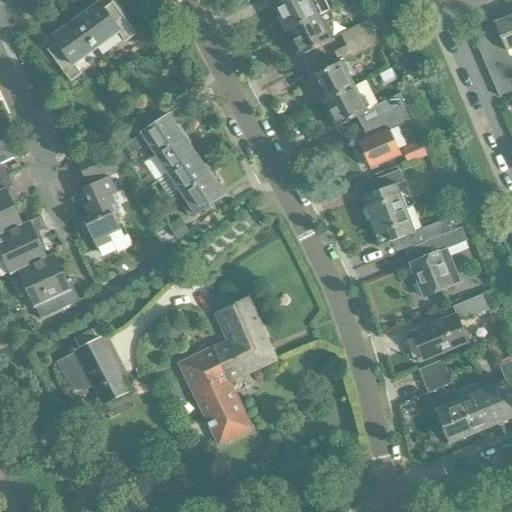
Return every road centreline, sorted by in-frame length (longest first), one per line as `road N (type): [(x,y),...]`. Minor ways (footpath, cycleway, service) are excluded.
road 1 (residential): [(395,507),(336,287),(186,0)]
road 2 (residential): [(78,267),(40,183),(40,142),(0,60)]
road 3 (residential): [(464,0),(444,8),(511,172)]
road 4 (residential): [(511,461),(395,507)]
